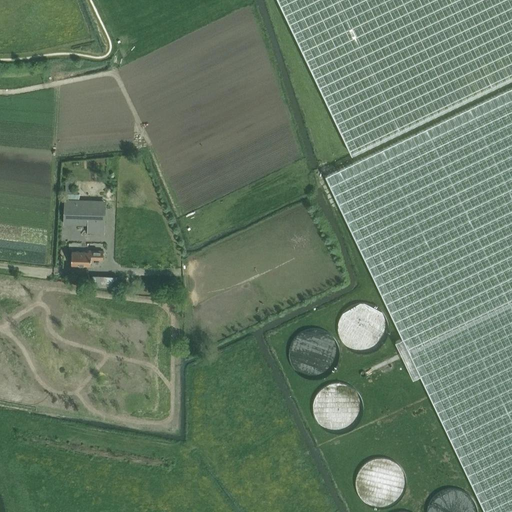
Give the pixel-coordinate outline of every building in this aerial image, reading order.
[(511,0),(277,0),(290,25),(351,155),(511,78),(511,0)] [(511,511),(511,86),(325,176),(402,338),(395,342),(413,379),(420,375),(484,511),(511,511)] [(105,202),(65,200),(64,222),(104,224),(105,202)] [(126,228),(105,228),(105,244),(126,244),(126,228)] [(103,260),(103,251),(88,250),(88,252),(71,252),(71,265),(91,266),(91,259),(103,260)] [(123,281),(117,281),(117,277),(93,276),(93,287),(117,288),(117,287),(123,288),(123,281)] [(341,346),(346,350),(353,354),(360,355),(368,354),(375,351),(381,346),(384,339),(386,332),(386,325),(383,319),(379,313),(373,309),(367,306),(360,305),(353,307),(347,310),(342,314),(338,320),(336,327),(336,333),(338,340),(341,346)] [(300,379),(307,381),(315,381),(323,379),(329,374),(334,368),(337,361),(338,353),(336,345),(332,339),(327,333),(320,330),(313,329),(305,329),(298,332),(292,337),(288,342),(286,349),(285,356),(286,363),(290,370),(294,375),(300,379)] [(319,429),(325,432),(333,434),(340,434),(347,431),(353,427),(358,421),(361,414),(362,407),(360,399),(356,392),(351,387),(344,383),(336,382),(328,383),(321,386),(316,391),(312,397),(310,403),(309,410),(311,417),(314,424),(319,429)] [(360,496),(364,502),(370,506),(377,508),(384,508),(391,506),(398,502),(402,496),(405,489),(406,483),(404,476),(401,470),(397,465),(391,461),(385,459),(378,459),(371,461),(365,465),(360,470),(357,476),(356,483),(357,490),(360,496)] [(475,511),(475,508),(472,501),(467,496),(461,492),(455,490),(448,490),(441,492),(435,495),(430,500),(427,506),(425,511),(475,511)]
